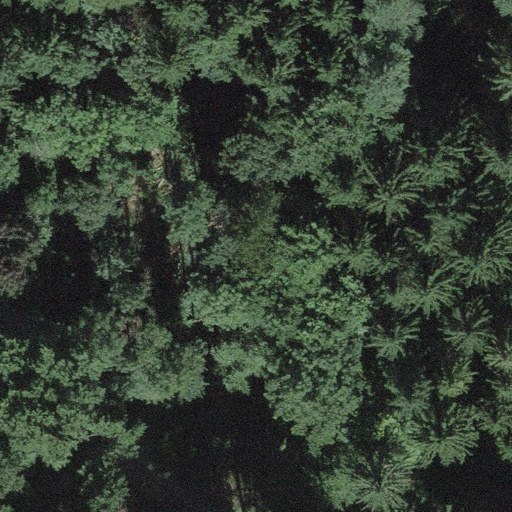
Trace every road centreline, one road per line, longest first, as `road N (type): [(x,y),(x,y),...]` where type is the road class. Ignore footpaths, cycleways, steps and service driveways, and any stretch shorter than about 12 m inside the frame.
road 1 (track): [(0,308),(101,440),(192,511)]
road 2 (track): [(511,196),(425,0)]
